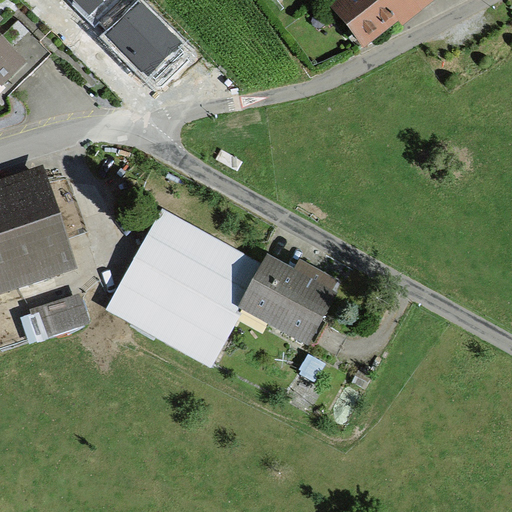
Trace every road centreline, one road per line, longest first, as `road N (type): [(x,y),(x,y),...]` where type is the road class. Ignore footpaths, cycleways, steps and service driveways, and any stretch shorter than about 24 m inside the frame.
road 1 (residential): [(511,344),(134,132)]
road 2 (residential): [(134,132),(173,116),(312,88),(489,0)]
road 3 (residential): [(0,153),(105,125),(134,132)]
